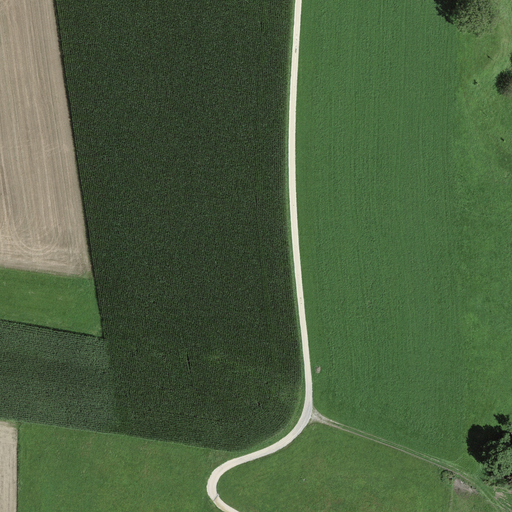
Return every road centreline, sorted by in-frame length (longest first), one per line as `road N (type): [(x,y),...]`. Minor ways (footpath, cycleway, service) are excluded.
road 1 (track): [(234,511),(217,501),(215,480),(282,444),(308,412),(292,196),(299,0)]
road 2 (track): [(505,511),(462,472),(308,412)]
